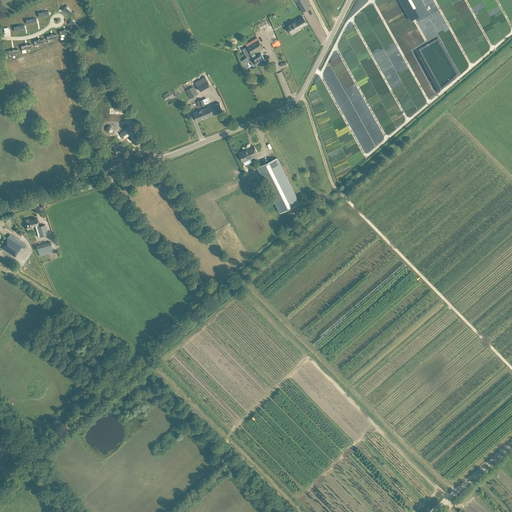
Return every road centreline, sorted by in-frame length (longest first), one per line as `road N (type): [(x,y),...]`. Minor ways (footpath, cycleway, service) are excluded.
road 1 (unclassified): [(0,212),(113,178),(289,105),(350,0)]
road 2 (track): [(301,92),(334,184),(511,367)]
road 3 (track): [(0,266),(146,358)]
road 4 (track): [(232,130),(171,0)]
road 5 (unclassified): [(72,511),(0,410)]
